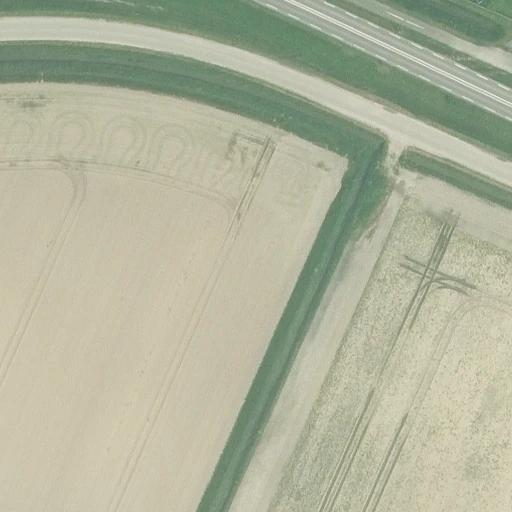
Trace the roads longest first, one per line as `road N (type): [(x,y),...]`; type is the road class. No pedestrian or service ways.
road 1 (unclassified): [(511,177),(215,53),(110,33),(0,30)]
road 2 (secondary): [(511,106),(279,0)]
road 3 (unclassified): [(388,13),(511,69)]
